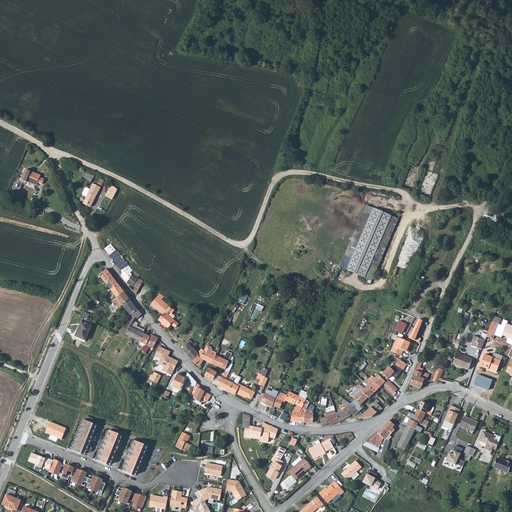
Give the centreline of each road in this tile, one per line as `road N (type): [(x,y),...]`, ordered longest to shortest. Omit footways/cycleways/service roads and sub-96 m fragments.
road 1 (track): [(47,149),(91,164),(237,244),(252,237),(280,173),(400,192),(410,210),(386,281),(361,285)]
road 2 (residential): [(233,401),(197,376),(97,255)]
road 3 (residential): [(97,255),(17,436)]
road 4 (track): [(433,319),(511,155)]
road 5 (residential): [(17,436),(148,486),(184,471)]
road 6 (track): [(87,232),(47,149),(0,122)]
road 7 (residential): [(367,423),(299,429),(233,401)]
road 8 (residential): [(367,423),(280,511)]
road 9 (residential): [(511,417),(449,387),(399,404)]
road 10 (residential): [(233,401),(236,450),(270,511)]
